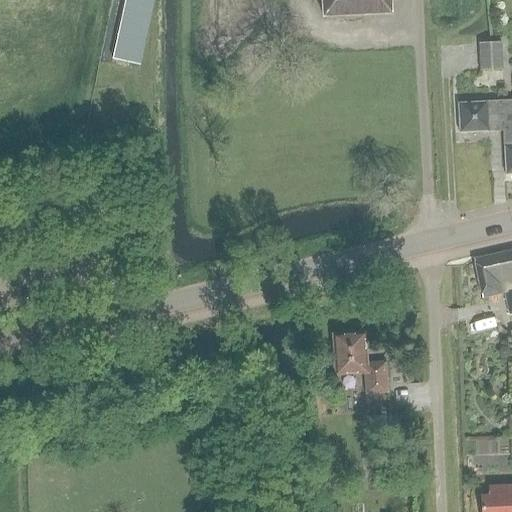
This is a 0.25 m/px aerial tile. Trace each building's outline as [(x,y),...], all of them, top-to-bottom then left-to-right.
[(154,0),(126,0),(113,59),(139,65),(154,0)] [(322,0),(323,16),(392,11),(391,0),(322,0)] [(502,41),(479,42),(480,70),(503,69),(502,41)] [(460,134),(504,132),(511,131),(511,101),(458,104),(460,134)] [(511,251),(474,261),(483,299),(505,294),(508,310),(510,317),(511,316),(511,251)] [(364,370),(366,392),(387,391),(386,360),(364,362),(363,335),(335,336),(337,372),(364,370)] [(505,439),(481,437),(478,459),(502,462),(505,439)] [(511,511),(511,487),(490,488),(491,497),(482,497),(483,511),(511,511)]
